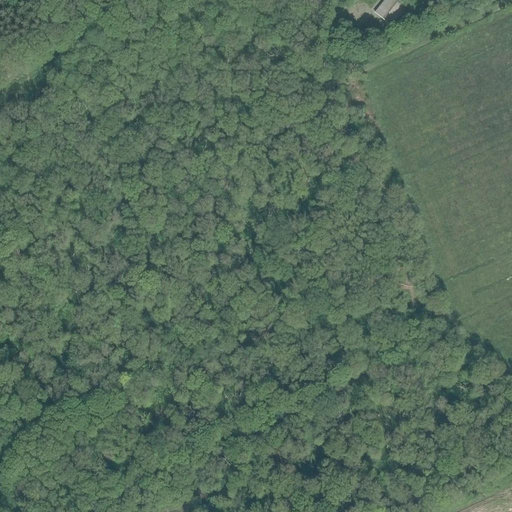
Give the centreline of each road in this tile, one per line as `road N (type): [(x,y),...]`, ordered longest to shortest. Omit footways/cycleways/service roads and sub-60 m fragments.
road 1 (track): [(0,459),(382,268),(310,91)]
road 2 (track): [(310,91),(511,0)]
